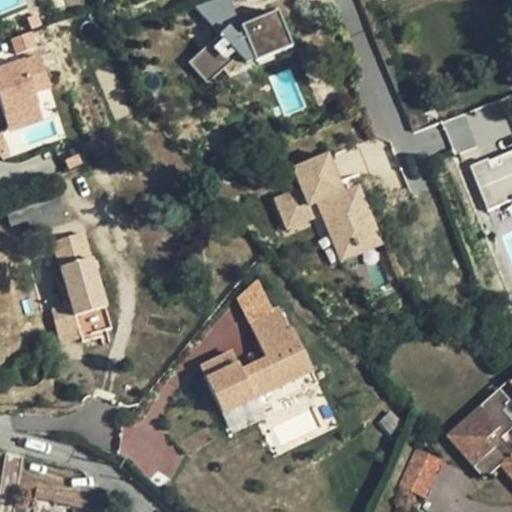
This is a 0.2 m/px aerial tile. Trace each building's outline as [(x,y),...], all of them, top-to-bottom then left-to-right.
[(211,0),(199,4),(205,25),(235,16),(229,0),(211,0)] [(190,55),(199,76),(242,58),(244,64),(293,43),(276,6),(224,28),(228,38),(190,55)] [(10,38),(17,57),(37,51),(31,31),(10,38)] [(0,64),(0,97),(9,129),(42,119),(34,91),(50,86),(40,53),(0,64)] [(453,152),(469,147),(461,119),(445,124),(453,152)] [(511,148),(468,165),(485,209),(511,199),(511,148)] [(383,246),(362,182),(344,188),(331,150),(292,164),(299,186),(273,195),(285,231),(323,218),(338,261),(383,246)] [(42,194),(22,199),(29,223),(31,233),(39,231),(65,223),(56,190),(42,194)] [(0,229),(7,228),(29,223),(22,199),(10,202),(0,206),(0,229)] [(7,228),(11,240),(16,238),(20,251),(43,245),(39,231),(31,233),(29,223),(7,228)] [(111,329),(82,236),(52,244),(64,286),(57,289),(63,307),(51,311),(60,342),(111,329)] [(233,348),(200,363),(231,432),(262,418),(253,399),(311,374),(267,277),(235,292),(263,355),(241,365),(233,348)] [(500,393),(447,435),(481,478),(497,466),(511,483),(511,382),(509,385),(511,388),(511,406),(511,407),(500,393)] [(414,446),(396,483),(419,495),(438,458),(414,446)]
